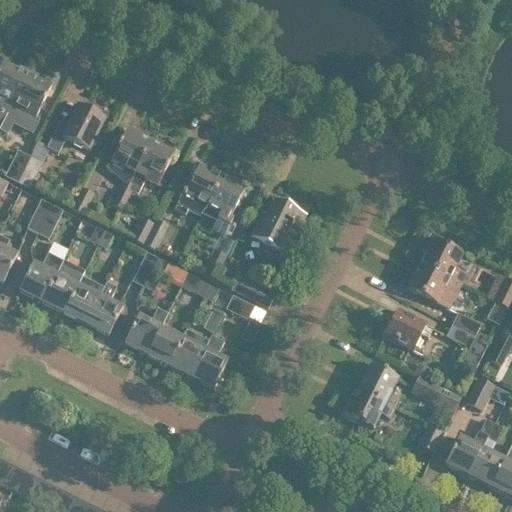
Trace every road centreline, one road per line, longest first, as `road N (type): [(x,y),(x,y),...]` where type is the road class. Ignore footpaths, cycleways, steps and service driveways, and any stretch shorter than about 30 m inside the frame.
road 1 (residential): [(387,165),(0,1)]
road 2 (residential): [(256,419),(387,165)]
road 3 (residential): [(7,336),(241,448)]
road 4 (residential): [(441,511),(256,419)]
road 5 (residential): [(387,165),(468,0)]
road 6 (residential): [(157,511),(0,434)]
road 7 (residential): [(511,216),(387,165)]
